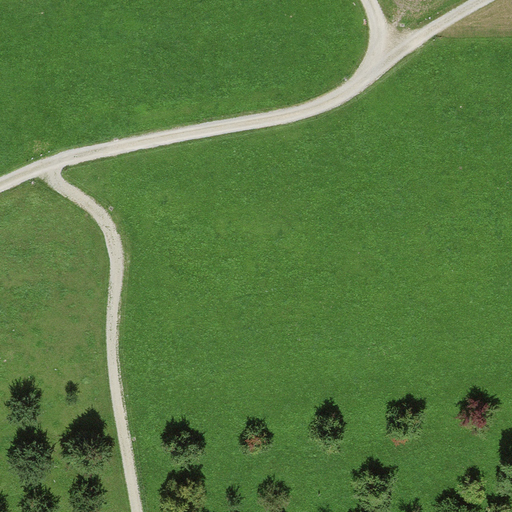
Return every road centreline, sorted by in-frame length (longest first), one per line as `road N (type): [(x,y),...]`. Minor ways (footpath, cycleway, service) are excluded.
road 1 (track): [(0,191),(110,153),(298,117),(350,95),(493,0)]
road 2 (track): [(138,511),(115,359),(121,282),(114,235),(103,215),(66,194),(53,169)]
